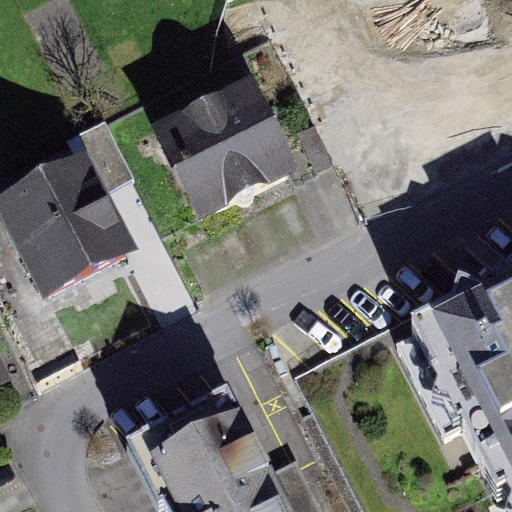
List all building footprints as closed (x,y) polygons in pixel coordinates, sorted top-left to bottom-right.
[(159,139),(198,224),(294,180),(255,95),(159,139)] [(0,213),(0,227),(42,304),(133,254),(85,167),(0,213)] [(511,511),(511,298),(412,348),(493,511),(511,511)] [(0,393),(9,389),(0,369),(0,393)] [(137,481),(152,511),(283,511),(242,429),(137,481)]
